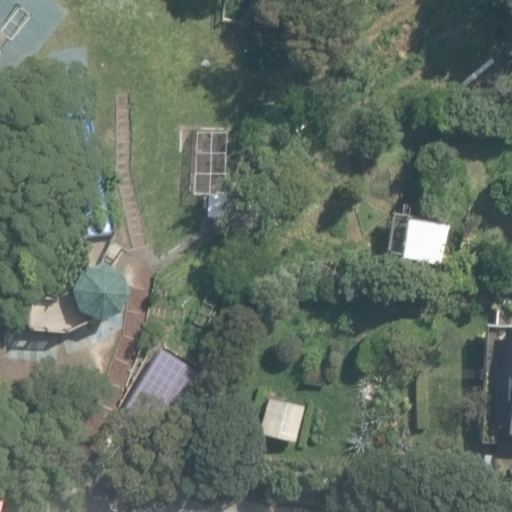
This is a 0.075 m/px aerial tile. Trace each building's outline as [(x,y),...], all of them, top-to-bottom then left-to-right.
[(443,265),(450,218),(387,209),(380,256),(443,265)] [(74,306),(94,316),(114,308),(122,289),(113,267),(95,258),(75,266),(66,284),(74,306)] [(499,430),(511,430),(511,315),(502,316),(499,430)] [(115,421),(164,449),(208,372),(160,344),(115,421)] [(457,448),(424,447),(422,483),(455,484),(457,448)]
